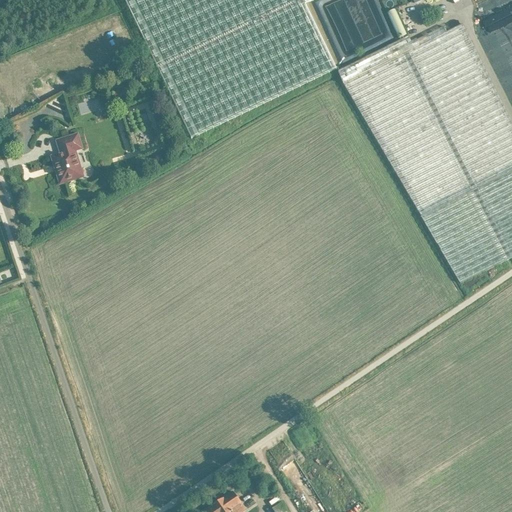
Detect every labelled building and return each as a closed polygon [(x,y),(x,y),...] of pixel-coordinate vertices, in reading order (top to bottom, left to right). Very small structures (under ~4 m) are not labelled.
[(125,0),(191,139),(336,69),(305,4),(313,0),(125,0)] [(412,44),(408,37),(338,72),(343,84),(421,217),(458,285),(511,258),(511,124),(462,24),(452,30),(449,24),(412,44)] [(122,90),(114,92),(118,108),(127,106),(122,90)] [(56,156),(52,157),(56,171),(60,184),(70,181),(83,177),(75,151),(81,149),(77,135),(67,139),(57,142),(61,154),(56,156)] [(211,506),(203,511),(231,511),(232,511),(231,511),(243,511),(246,511),(242,505),(233,492),(211,506)] [(286,511),(281,503),(272,509),(274,511),(286,511)]
